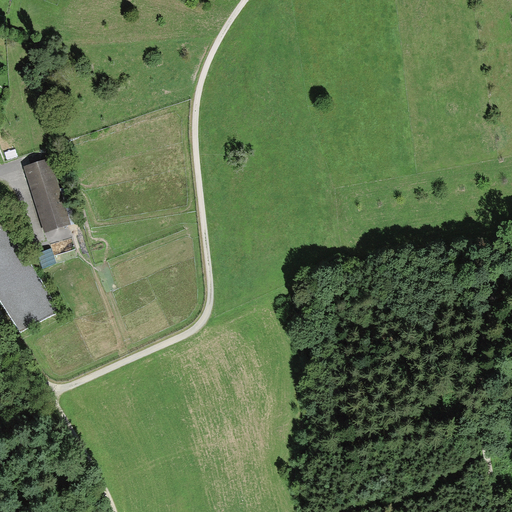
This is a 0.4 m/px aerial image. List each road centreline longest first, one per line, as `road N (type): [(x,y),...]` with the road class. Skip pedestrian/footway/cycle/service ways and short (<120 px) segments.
road 1 (track): [(51,393),(196,329),(209,311),(196,96),(211,50),(249,0)]
road 2 (track): [(511,287),(476,342),(470,370),(501,511)]
road 3 (track): [(114,511),(51,393)]
